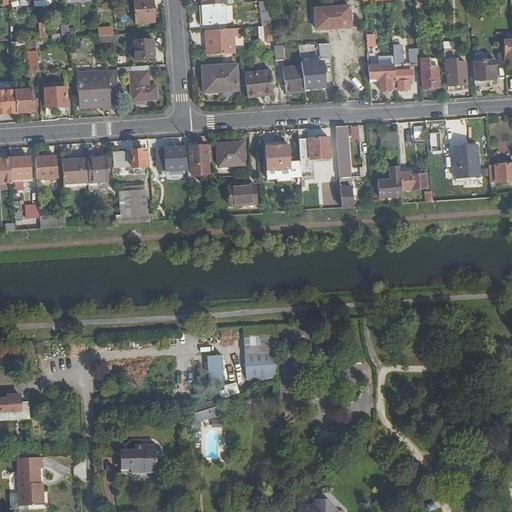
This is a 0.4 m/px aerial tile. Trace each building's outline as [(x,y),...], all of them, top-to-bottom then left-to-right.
[(153,0),(145,0),(134,1),(135,23),(154,22),(153,0)] [(260,1),(263,27),(264,27),(273,26),(270,1),(260,1)] [(224,4),(203,5),(204,25),(228,23),(227,7),(233,6),(233,3),(225,4),(224,4)] [(351,27),(349,6),(327,8),(329,28),(351,27)] [(62,34),(62,26),(42,27),(43,35),(62,34)] [(273,26),(264,27),(266,42),(274,41),(273,26)] [(205,31),(206,55),(235,53),(233,29),(205,31)] [(113,44),(113,35),(107,35),(99,36),(100,44),(113,44)] [(141,38),(143,60),(154,59),(153,37),(141,38)] [(135,60),(143,60),(141,38),(134,38),(135,60)] [(375,43),(367,43),(369,78),(380,78),(380,81),(381,92),(392,91),(392,90),(396,90),(395,83),(395,72),(394,64),(380,65),(379,51),(376,51),(375,43)] [(332,44),(330,44),(321,44),(322,59),(332,58),(332,44)] [(39,71),(37,46),(30,47),(30,52),(27,52),(28,71),(39,71)] [(275,46),(277,60),(285,59),(284,46),(275,46)] [(408,49),(409,63),(418,63),(416,48),(408,49)] [(444,50),(445,66),(447,66),(449,90),(457,90),(458,85),(468,84),(467,62),(456,62),(456,50),(444,50)] [(429,67),(429,58),(421,59),(424,89),(439,87),(438,67),(429,67)] [(496,79),(494,61),(473,62),(475,81),(486,80),(496,79)] [(303,68),(306,89),(327,88),(326,62),(303,64),(303,68)] [(238,89),(236,64),(203,65),(204,92),(238,89)] [(287,90),(306,89),(303,68),(286,69),(287,90)] [(109,103),(117,103),(115,71),(76,74),(79,108),(109,106),(109,103)] [(244,74),(247,98),(257,97),(257,93),(273,92),(270,71),(244,74)] [(411,71),(395,72),(395,83),(398,82),(398,90),(409,90),(409,82),(412,81),(411,71)] [(147,72),(143,73),(145,100),(158,99),(157,86),(148,86),(147,72)] [(136,105),(145,105),(145,100),(143,73),(129,73),(131,101),(135,101),(136,105)] [(68,109),(66,87),(45,89),(46,111),(68,109)] [(15,90),(16,113),(35,111),(33,89),(15,90)] [(471,89),(458,90),(458,98),(471,97),(471,89)] [(0,113),(16,113),(15,90),(0,91),(0,113)] [(336,128),(342,209),(352,209),(351,196),(348,141),(347,127),(336,128)] [(300,162),(300,173),(311,172),(311,159),(331,158),(330,138),(309,139),(309,129),(297,130),(300,162)] [(398,151),(397,134),(382,135),(383,152),(398,151)] [(214,145),(216,177),(238,176),(236,144),(214,145)] [(211,145),(190,147),(191,164),(192,175),(209,174),(208,163),(212,163),(211,145)] [(289,163),(288,146),(265,147),(266,171),(277,171),(277,179),(278,182),(290,181),(290,176),(289,170),(289,163)] [(479,178),(477,146),(454,147),(456,179),(479,178)] [(180,174),(188,173),(187,163),(185,163),(184,148),(158,149),(159,166),(173,166),(173,171),(180,171),(180,174)] [(142,154),(142,150),(114,152),(115,169),(147,168),(146,154),(142,154)] [(35,158),(37,180),(56,178),(55,157),(35,158)] [(87,158),(89,182),(109,182),(107,157),(87,158)] [(12,179),(22,178),(31,178),(30,158),(11,159),(12,179)] [(62,160),(63,183),(89,182),(87,158),(62,160)] [(0,182),(12,182),(12,179),(11,159),(0,159),(0,182)] [(300,162),(289,163),(289,170),(290,176),(300,175),(300,173),(300,162)] [(511,164),(489,166),(490,183),(511,181),(511,164)] [(368,166),(360,167),(361,179),(369,178),(368,166)] [(375,199),(402,197),(401,191),(400,173),(399,168),(389,168),(390,182),(373,183),(375,199)] [(277,171),(266,171),(267,180),(277,179),(277,171)] [(400,173),(401,191),(426,189),(426,174),(420,174),(420,172),(400,173)] [(12,182),(12,190),(22,189),(22,178),(12,179),(12,182)] [(251,204),(250,186),(229,187),(229,205),(251,204)] [(116,216),(117,225),(147,222),(146,217),(145,191),(120,192),(121,216),(116,216)] [(24,205),(25,219),(39,219),(38,204),(24,205)] [(39,217),(40,228),(50,226),(48,216),(39,217)] [(13,223),(5,224),(6,231),(14,230),(13,223)] [(278,377),(279,325),(244,327),(247,379),(278,377)] [(36,355),(45,355),(43,341),(36,341),(36,355)] [(224,388),(224,387),(222,356),(209,357),(211,389),(218,388),(224,388)] [(221,399),(240,393),(237,384),(224,387),(224,388),(218,388),(221,399)] [(0,412),(20,411),(20,395),(0,395),(0,412)] [(216,400),(191,408),(191,422),(200,422),(200,415),(218,409),(216,400)] [(136,445),(136,449),(135,453),(120,453),(121,468),(130,468),(130,472),(155,472),(155,462),(157,461),(157,444),(136,445)] [(45,505),(45,488),(39,488),(39,483),(41,483),(41,468),(44,468),(44,458),(19,458),(20,505),(45,505)] [(298,511),(338,511),(339,511),(330,499),(317,499),(316,505),(303,505),(299,509),(298,511)]
